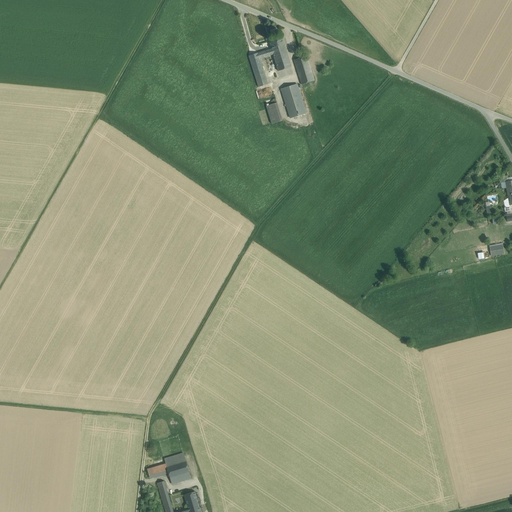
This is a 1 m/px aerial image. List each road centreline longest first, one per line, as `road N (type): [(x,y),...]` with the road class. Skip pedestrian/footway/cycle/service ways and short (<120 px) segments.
road 1 (track): [(137,511),(148,418),(258,225),(396,71)]
road 2 (track): [(0,287),(164,0)]
road 3 (unclassified): [(482,110),(225,0)]
road 4 (track): [(98,114),(258,225)]
road 5 (track): [(0,404),(148,418)]
